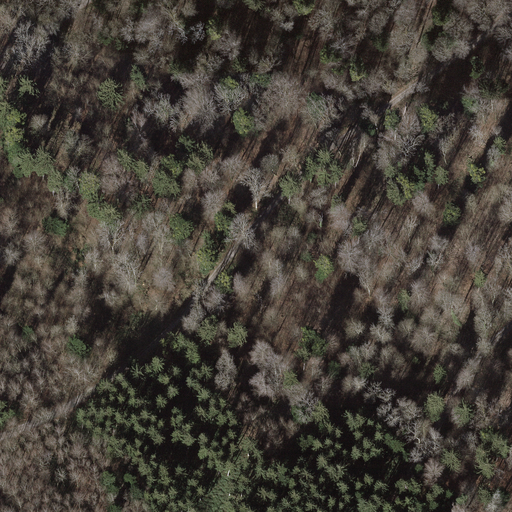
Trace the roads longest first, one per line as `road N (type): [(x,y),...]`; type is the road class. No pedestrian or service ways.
road 1 (track): [(0,436),(53,415),(151,346),(302,172),(511,13)]
road 2 (track): [(511,328),(477,360),(385,511)]
